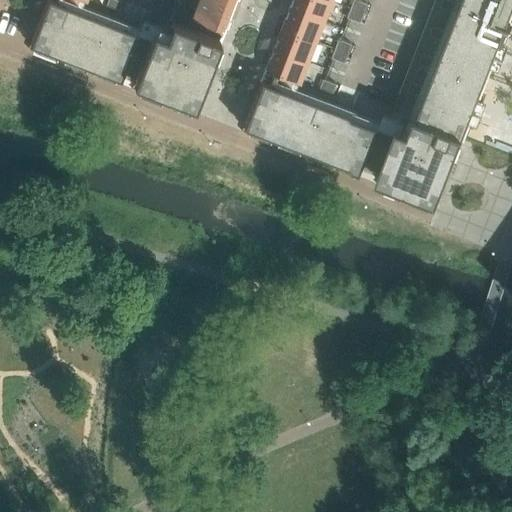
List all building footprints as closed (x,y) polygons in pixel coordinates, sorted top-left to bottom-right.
[(53,0),(47,0),(28,49),(192,112),(220,41),(171,22),(171,23),(149,14),(144,28),(122,20),(124,14),(119,11),(105,6),(89,0),(54,0),(53,0)] [(116,0),(107,0),(105,6),(119,11),(122,2),(116,0)] [(224,30),(233,9),(209,0),(196,0),(190,16),(224,30)] [(209,0),(233,9),(235,0),(209,0)] [(323,21),(331,1),(329,0),(292,0),(289,8),(323,21)] [(353,0),(350,8),(363,13),(367,4),(356,0),(353,0)] [(511,0),(435,0),(394,108),(393,110),(415,119),(464,138),(465,136),(466,133),(487,79),(489,73),(490,70),(496,72),(503,53),(503,51),(501,50),(511,24),(509,23),(510,20),(511,14),(511,0)] [(316,41),(323,21),(289,8),(281,28),(316,41)] [(363,13),(350,8),(346,18),(359,23),(363,13)] [(308,61),(316,41),(281,28),(274,48),(308,61)] [(334,48),(348,54),(351,44),(338,39),(334,48)] [(300,82),(308,61),(274,48),(265,69),(267,69),(300,82)] [(348,54),(334,48),(331,58),(344,63),(348,54)] [(440,199),(455,161),(455,160),(456,160),(464,139),(464,138),(415,119),(393,110),(394,108),(383,104),(382,103),(364,96),(364,95),(340,85),(336,96),(300,82),(267,69),(265,75),(270,77),(267,83),(261,80),(245,123),(241,131),(360,178),(376,184),(437,208),(440,199)] [(322,79),(319,89),(332,94),(336,84),(322,79)]
